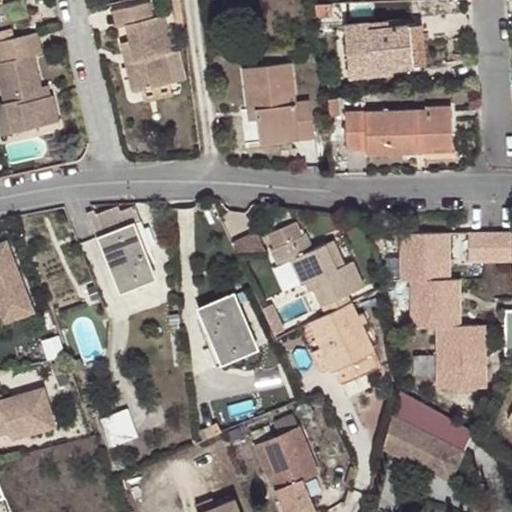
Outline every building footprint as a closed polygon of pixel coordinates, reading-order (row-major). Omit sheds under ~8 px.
[(137,62),(128,64),(136,95),(173,85),(166,57),(176,55),(166,18),(155,19),(151,4),(116,13),(120,29),(129,28),(133,43),(137,62)] [(390,68),(410,68),(406,25),(387,26),(386,21),(343,24),(348,74),(390,71),(390,68)] [(406,25),(410,68),(421,67),(419,24),(406,25)] [(54,92),(50,93),(43,95),(41,84),(33,54),(42,51),(37,30),(0,39),(0,59),(0,60),(0,79),(5,100),(13,131),(60,120),(54,92)] [(124,45),(128,64),(137,62),(133,43),(124,45)] [(293,132),(294,141),(312,139),(308,101),(293,103),(288,64),(242,69),(246,110),(254,109),(254,120),(256,135),(293,132)] [(43,95),(50,93),(47,82),(41,84),(43,95)] [(338,116),(336,95),(323,97),(325,116),(338,116)] [(0,119),(4,134),(13,131),(5,100),(0,101),(0,119)] [(365,156),(416,154),(416,145),(452,143),(450,107),(425,107),(425,110),(345,115),(348,151),(365,150),(365,156)] [(254,109),(246,110),(247,121),(254,120),(254,109)] [(257,144),(294,141),(293,132),(256,135),(257,144)] [(416,154),(452,153),(452,143),(416,145),(416,154)] [(155,279),(142,245),(133,223),(140,220),(135,207),(121,212),(119,206),(94,216),(92,210),(74,217),(84,243),(98,238),(121,292),(155,279)] [(133,223),(142,245),(148,243),(140,220),(133,223)] [(377,230),(393,230),(393,220),(378,220),(377,230)] [(321,304),(345,292),(363,285),(351,261),(344,264),(334,239),(313,249),(305,232),(302,235),(297,222),(267,235),(273,247),(268,249),(277,265),(289,260),(301,284),(304,282),(309,281),(313,290),(320,304),(321,304)] [(511,260),(511,241),(511,232),(467,231),(466,259),(511,260)] [(0,313),(30,302),(2,232),(0,232),(0,313)] [(446,234),(401,234),(402,279),(410,280),(446,279),(446,234)] [(431,326),(458,326),(458,279),(446,279),(410,280),(411,326),(431,326)] [(309,292),(313,290),(309,281),(304,282),(309,292)] [(220,365),(257,349),(233,292),(196,308),(220,365)] [(326,314),(350,303),(345,292),(321,304),(326,314)] [(374,351),(352,302),(350,303),(326,314),(308,323),(320,348),(329,369),(331,372),(336,368),(342,383),(376,367),(370,353),(374,351)] [(497,355),(511,355),(511,309),(498,310),(497,355)] [(458,326),(431,326),(431,384),(477,385),(477,326),(458,326)] [(329,369),(320,348),(310,352),(320,373),(329,369)] [(0,417),(3,426),(47,411),(34,370),(0,381),(0,417)] [(473,431),(395,392),(379,447),(449,480),(473,431)] [(131,407),(102,417),(112,445),(141,435),(131,407)] [(303,478),(317,472),(292,413),(272,420),(278,434),(273,436),(267,424),(251,431),(282,511),(286,511),(311,502),(303,478)] [(238,511),(233,497),(219,503),(221,511),(238,511)] [(198,511),(221,511),(219,503),(213,505),(211,498),(195,504),(198,511)]
